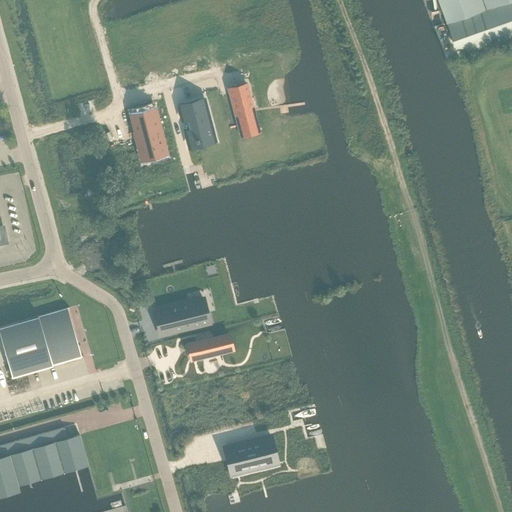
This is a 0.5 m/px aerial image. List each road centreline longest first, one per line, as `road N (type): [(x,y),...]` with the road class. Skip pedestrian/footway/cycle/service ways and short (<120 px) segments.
road 1 (residential): [(176,511),(122,322),(111,301),(51,264)]
road 2 (unclassified): [(51,264),(0,50)]
